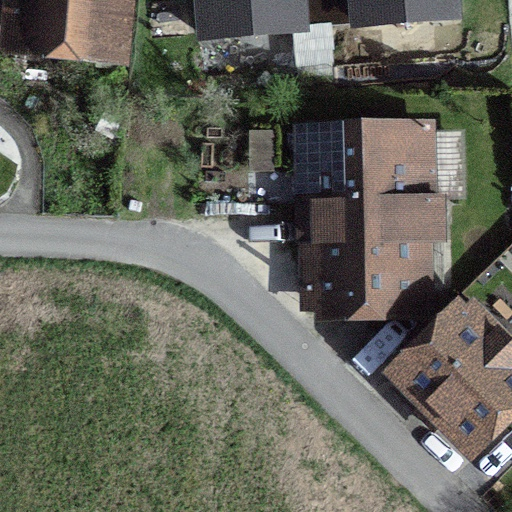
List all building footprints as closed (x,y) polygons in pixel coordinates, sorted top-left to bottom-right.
[(122,0),(7,0),(5,42),(117,54),(122,0)] [(297,0),(201,0),(204,40),(299,34),(297,0)] [(445,0),(353,0),(355,22),(447,16),(445,0)] [(409,120),(304,122),(307,304),(411,303),(409,120)] [(511,353),(456,295),(391,358),(474,443),(511,406),(511,353)]
